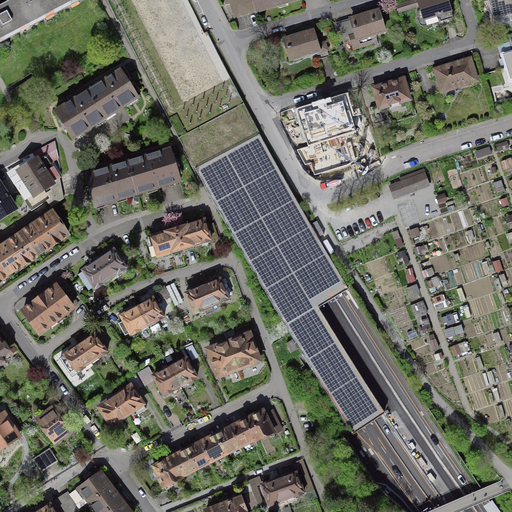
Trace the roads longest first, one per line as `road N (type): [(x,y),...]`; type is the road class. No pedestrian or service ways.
road 1 (motorway): [(137,0),(230,185),(438,511)]
road 2 (motorway): [(465,511),(296,252),(164,0)]
road 3 (residential): [(34,357),(129,292),(231,259),(280,386)]
road 4 (residential): [(258,107),(294,176),(323,195),(511,127)]
road 5 (residential): [(258,107),(467,43),(473,29),(464,0)]
road 6 (track): [(467,410),(393,206),(381,203)]
road 7 (residential): [(117,468),(280,386)]
road 8 (residential): [(0,162),(49,135),(63,139),(95,242)]
road 9 (residential): [(364,0),(225,43)]
road 10 (residential): [(280,386),(329,511)]
road 11 (residential): [(95,242),(210,201)]
